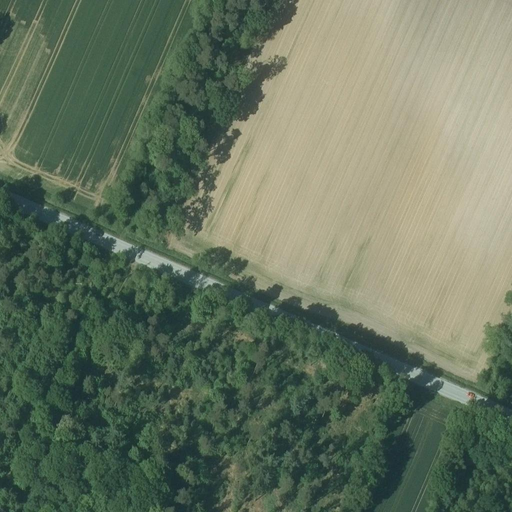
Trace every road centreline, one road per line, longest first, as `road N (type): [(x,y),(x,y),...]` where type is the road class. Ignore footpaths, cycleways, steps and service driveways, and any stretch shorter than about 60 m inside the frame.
road 1 (secondary): [(0,195),(511,418)]
road 2 (track): [(27,511),(135,254)]
road 3 (track): [(239,0),(135,254)]
